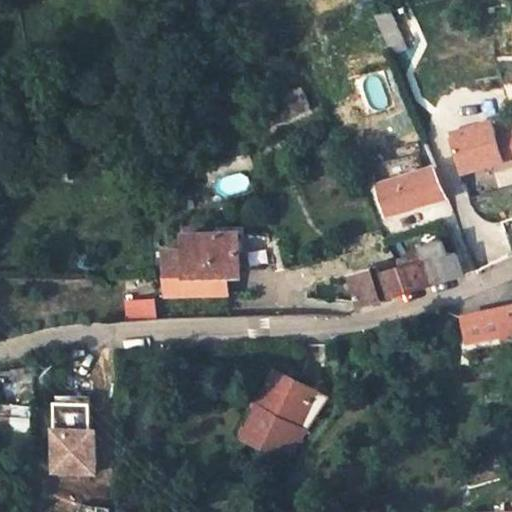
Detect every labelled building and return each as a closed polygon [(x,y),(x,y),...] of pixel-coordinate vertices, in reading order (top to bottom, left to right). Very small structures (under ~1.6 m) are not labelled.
[(394,12),(378,18),(390,49),(407,43),(394,12)] [(462,175),(505,163),(501,149),(500,146),(499,141),(497,134),(493,119),(466,127),(468,133),(451,137),(462,175)] [(505,163),(511,161),(511,130),(497,134),(499,141),(500,146),(501,149),(505,163)] [(436,165),(377,182),(387,215),(449,196),(436,165)] [(241,234),(184,235),(184,248),(185,278),(225,277),(224,271),(242,271),(241,234)] [(429,263),(403,271),(408,292),(464,276),(459,255),(451,257),(446,242),(426,248),(429,263)] [(185,278),(184,248),(166,249),(166,296),(225,295),(225,277),(185,278)] [(362,306),(408,292),(403,271),(381,278),(377,269),(353,276),(362,306)] [(155,299),(127,301),(128,321),(157,319),(155,299)] [(511,337),(511,306),(464,316),(468,344),(506,335),(507,339),(511,337)] [(279,373),(243,442),(286,463),(312,434),(331,399),(279,373)] [(0,405),(0,431),(34,432),(35,406),(0,405)] [(56,426),(54,472),(98,473),(100,427),(56,426)]
